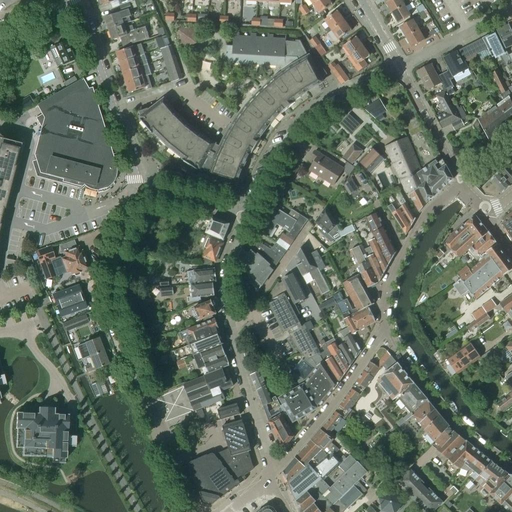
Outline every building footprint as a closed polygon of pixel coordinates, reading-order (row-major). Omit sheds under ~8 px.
[(318,0),(313,4),(320,14),(332,5),(328,0),(318,0)] [(392,13),(404,6),(401,0),(390,0),(386,3),(392,13)] [(121,12),(104,18),(108,29),(129,23),(132,22),(130,17),(133,16),(130,9),(136,8),(134,1),(132,2),(126,4),(119,6),(121,12)] [(420,13),(426,9),(423,5),(417,8),(420,13)] [(404,6),(392,13),(397,23),(407,18),(411,16),(407,11),(404,6)] [(426,9),(420,13),(423,19),(428,16),(427,16),(429,15),(426,9)] [(331,30),(344,21),(337,11),(324,20),(331,30)] [(46,28),(56,24),(53,18),(43,22),(46,28)] [(400,27),(406,38),(419,30),(413,20),(407,23),(400,27)] [(344,21),(331,30),(339,40),(351,31),(344,21)] [(129,23),(108,29),(112,41),(120,38),(123,47),(148,39),(144,27),(132,31),(131,26),(130,26),(129,23)] [(509,25),(497,31),(497,32),(505,50),(511,46),(511,31),(509,25)] [(192,39),(197,39),(197,29),(181,28),(176,34),(183,49),(192,46),(190,42),(186,39),(189,36),(192,39)] [(412,48),(425,40),(419,30),(406,38),(407,41),(412,48)] [(489,36),(483,39),(487,48),(491,56),(492,58),(498,55),(499,57),(505,54),(507,53),(505,50),(497,32),(491,35),(492,37),(490,38),(489,36)] [(224,139),(223,141),(220,147),(214,144),(200,135),(187,125),(175,113),(164,100),(149,112),(148,110),(148,109),(138,113),(139,113),(141,118),(139,119),(153,135),(154,134),(168,147),(182,158),(181,160),(199,171),(200,169),(210,174),(209,175),(237,184),(243,168),(250,153),(251,154),(261,139),(259,138),(269,125),(280,113),(281,114),(295,102),(293,101),(307,91),(321,83),(320,80),(327,74),(312,54),(308,57),(303,46),(300,41),(295,41),(295,42),(285,42),(286,36),(285,36),(285,39),(273,39),(273,36),(267,35),(267,38),(256,38),(256,35),(250,34),(250,37),(239,37),(239,34),(233,33),(233,47),(226,46),(225,60),(232,60),(232,62),(235,63),(238,63),(241,63),(241,61),(249,61),(249,63),(252,64),(255,64),(258,64),(258,62),(266,63),(266,64),(269,65),(272,65),(275,65),(275,63),(283,64),(282,72),(283,73),(275,78),(260,91),(246,106),(240,115),(235,122),(224,139)] [(162,37),(160,38),(164,47),(169,46),(170,45),(167,38),(166,36),(165,36),(162,37)] [(350,56),(363,47),(356,37),(343,46),(350,56)] [(483,39),(457,52),(462,61),(464,60),(477,53),(481,61),(491,56),(487,48),(483,39)] [(48,49),(54,61),(56,67),(62,64),(62,65),(74,60),(69,48),(70,46),(69,43),(66,43),(66,41),(48,49)] [(132,47),(116,53),(119,63),(131,60),(144,56),(144,54),(142,50),(141,45),(132,47)] [(168,59),(175,56),(171,45),(165,48),(168,59)] [(369,56),(363,47),(350,56),(347,58),(357,72),(367,65),(364,60),(369,56)] [(439,76),(438,77),(441,83),(445,91),(446,91),(448,96),(455,93),(452,87),(454,87),(450,79),(468,69),(465,63),(464,60),(462,61),(457,52),(457,51),(443,58),(451,72),(440,78),(439,76)] [(131,60),(119,63),(123,73),(128,72),(139,68),(137,62),(145,59),(144,56),(131,60)] [(175,57),(175,56),(168,59),(172,68),(178,66),(175,57)] [(431,65),(418,72),(428,90),(441,83),(438,77),(431,65)] [(182,79),(178,66),(172,68),(176,81),(182,79)] [(348,80),(338,66),(331,71),(342,85),(348,80)] [(128,72),(123,73),(126,83),(142,78),(142,77),(139,68),(128,72)] [(492,74),(501,93),(508,89),(499,71),(492,74)] [(142,78),(126,83),(129,93),(145,88),(146,90),(152,88),(148,76),(142,77),(142,78)] [(74,77),(64,83),(66,88),(76,82),(74,77)] [(116,166),(92,88),(88,89),(82,79),(76,82),(66,88),(36,105),(41,115),(35,118),(41,128),(34,155),(39,174),(62,180),(62,182),(81,187),(83,185),(85,187),(86,188),(88,188),(89,189),(91,190),(92,190),(94,191),(96,191),(97,191),(99,191),(101,190),(104,189),(106,189),(107,188),(109,187),(110,186),(111,185),(112,183),(113,182),(114,181),(115,179),(116,177),(116,176),(116,174),(116,172),(117,171),(116,169),(116,167),(116,166)] [(497,105),(511,125),(511,124),(511,103),(510,101),(511,99),(511,96),(511,94),(508,89),(501,93),(499,94),(501,97),(504,101),(497,105)] [(446,113),(436,118),(441,129),(451,124),(461,120),(456,110),(448,96),(446,91),(436,96),(446,113)] [(25,99),(11,107),(15,114),(29,106),(25,99)] [(364,109),(375,119),(386,111),(379,100),(378,100),(364,109)] [(511,125),(497,105),(479,120),(490,141),(511,125)] [(461,120),(451,124),(454,131),(464,126),(464,125),(469,122),(467,120),(461,107),(456,110),(461,120)] [(0,224),(4,209),(8,194),(15,167),(16,164),(21,144),(18,144),(14,143),(4,140),(3,139),(1,137),(0,136),(0,224)] [(417,174),(422,170),(418,162),(408,139),(407,140),(385,148),(398,175),(408,193),(409,195),(411,195),(420,212),(426,204),(427,203),(419,188),(423,184),(417,174)] [(353,146),(344,157),(352,163),(355,160),(361,151),(360,150),(353,146)] [(380,156),(372,148),(358,163),(366,170),(380,156)] [(342,171),(343,169),(315,151),(310,158),(315,161),(309,170),(333,185),(342,171)] [(419,188),(427,203),(453,180),(443,160),(437,163),(435,160),(422,170),(417,174),(423,184),(419,188)] [(343,169),(342,171),(349,175),(354,167),(347,163),(343,169)] [(490,181),(501,194),(511,184),(511,177),(504,168),(499,173),(499,172),(490,181)] [(349,194),(358,189),(351,177),(345,186),(349,194)] [(399,209),(411,227),(416,218),(408,206),(403,200),(399,202),(402,207),(399,209)] [(411,227),(399,209),(396,211),(392,204),(388,207),(406,235),(408,232),(411,227)] [(290,229),(293,225),(299,214),(292,209),(288,216),(275,208),(269,219),(266,217),(259,232),(259,233),(268,238),(269,237),(268,237),(278,221),(290,229)] [(316,220),(317,221),(316,223),(328,234),(335,241),(341,237),(338,232),(339,231),(336,225),(326,208),(321,216),(320,215),(316,220)] [(511,212),(506,217),(502,219),(504,222),(500,225),(511,242),(511,241),(511,212)] [(375,239),(388,267),(396,252),(377,213),(365,218),(375,238),(375,239)] [(299,214),(293,225),(300,231),(308,219),(299,214)] [(468,251),(471,248),(472,249),(488,234),(488,233),(475,216),(464,225),(463,224),(451,235),(446,242),(447,245),(459,259),(468,251)] [(214,238),(223,242),(227,232),(230,225),(229,225),(213,218),(206,235),(214,238)] [(286,236),(293,241),(300,231),(293,225),(290,229),(286,236)] [(278,240),(289,247),(293,241),(286,236),(283,234),(278,240)] [(497,245),(488,234),(472,249),(468,252),(477,262),(480,258),(483,261),(488,256),(486,253),(497,245)] [(223,242),(214,238),(213,241),(210,240),(210,241),(208,240),(204,249),(207,250),(203,258),(204,258),(202,265),(210,266),(213,261),(215,262),(223,242)] [(375,239),(375,238),(368,242),(370,246),(371,246),(383,275),(388,267),(375,239)] [(289,247),(278,240),(276,244),(285,252),(289,247)] [(268,253),(271,250),(255,241),(252,249),(253,249),(253,250),(257,254),(263,259),(268,253)] [(302,263),(296,266),(302,277),(309,273),(313,281),(314,280),(322,294),(322,295),(330,291),(317,267),(315,262),(311,256),(310,254),(305,244),(304,243),(297,254),(297,255),(302,263)] [(272,249),(281,258),(285,252),(276,244),(272,249)] [(364,249),(362,245),(349,251),(368,288),(379,283),(364,249)] [(486,253),(488,256),(495,265),(503,276),(511,269),(511,265),(506,257),(497,245),(486,253)] [(371,246),(370,246),(364,249),(379,283),(383,275),(371,246)] [(54,259),(50,247),(35,252),(46,280),(55,276),(49,260),(54,259)] [(64,252),(66,257),(62,258),(67,273),(70,272),(71,275),(73,274),(75,276),(78,275),(79,272),(88,269),(82,251),(80,252),(78,247),(64,252)] [(263,259),(257,254),(255,256),(251,252),(248,255),(241,249),(238,257),(241,263),(239,265),(246,272),(257,293),(274,269),(263,259)] [(281,258),(272,249),(271,250),(268,253),(278,263),(281,258)] [(439,249),(434,254),(439,259),(444,254),(439,249)] [(317,251),(310,254),(311,256),(315,262),(317,267),(323,263),(317,251)] [(278,263),(268,253),(263,259),(274,269),(274,268),(278,263)] [(471,271),(461,280),(454,285),(461,295),(469,290),(476,299),(503,276),(495,265),(488,256),(483,261),(471,271)] [(457,274),(461,280),(471,271),(467,266),(457,274)] [(214,269),(194,271),(195,284),(213,283),(216,282),(214,269)] [(288,277),(282,280),(283,282),(294,304),(297,302),(303,299),(304,299),(306,298),(294,274),(288,277)] [(347,281),(343,284),(348,294),(354,305),(370,296),(366,289),(359,275),(347,281)] [(271,293),(268,297),(269,298),(272,303),(269,304),(284,333),(289,331),(292,336),(289,337),(291,342),(294,346),(298,351),(301,355),(305,359),(304,361),(302,359),(292,371),(294,372),(293,374),(300,386),(279,398),(290,419),(289,420),(289,421),(291,420),(293,423),(318,408),(333,391),(338,384),(334,377),(327,368),(326,366),(324,361),(320,354),(308,331),(306,328),(304,324),(302,319),(300,320),(299,321),(296,316),(298,315),(300,314),(294,304),(283,282),(280,284),(279,284),(278,283),(271,293)] [(195,284),(191,285),(192,299),(195,298),(195,301),(200,301),(200,298),(209,297),(214,296),(213,283),(195,284)] [(78,285),(55,294),(59,305),(82,297),(78,285)] [(160,289),(161,296),(173,295),(172,288),(160,289)] [(339,293),(333,296),(337,304),(343,301),(339,293)] [(511,309),(511,294),(500,304),(507,313),(511,309)] [(343,301),(337,304),(338,305),(342,314),(342,315),(343,315),(349,312),(349,313),(351,315),(351,316),(352,316),(359,312),(366,327),(375,322),(368,307),(374,304),(372,299),(370,296),(354,305),(356,308),(356,309),(355,309),(352,310),(347,299),(344,301),(343,301)] [(82,297),(59,305),(63,317),(86,308),(82,297)] [(248,302),(244,298),(242,301),(240,304),(244,307),(248,302)] [(495,307),(496,306),(492,300),(482,307),(486,313),(495,307)] [(211,301),(194,308),(196,313),(199,321),(204,319),(212,316),(213,315),(216,314),(213,306),(211,302),(211,301)] [(327,310),(324,303),(319,306),(322,313),(327,310)] [(486,313),(482,307),(471,315),(475,321),(486,313)] [(343,315),(342,315),(345,320),(344,320),(348,327),(352,335),(366,327),(359,312),(352,316),(351,316),(351,315),(349,313),(349,312),(343,315)] [(475,321),(467,328),(470,333),(490,318),(486,313),(475,321)] [(66,332),(66,331),(88,323),(87,321),(85,315),(63,324),(66,332)] [(205,323),(187,330),(190,337),(188,338),(187,338),(190,344),(209,337),(217,333),(216,329),(218,328),(215,319),(214,320),(212,316),(204,319),(205,323)] [(345,342),(338,346),(341,353),(346,362),(349,367),(354,360),(361,351),(352,335),(348,327),(339,331),(345,342)] [(190,344),(189,344),(193,356),(195,355),(212,348),(221,344),(223,344),(218,333),(217,333),(209,337),(190,344)] [(85,343),(76,347),(81,360),(88,357),(90,357),(90,356),(101,352),(103,351),(98,338),(85,343)] [(331,346),(328,348),(328,349),(332,357),(336,364),(340,371),(343,376),(349,367),(346,362),(341,353),(338,346),(334,339),(334,338),(328,341),(329,342),(331,346)] [(458,375),(481,358),(470,343),(447,360),(458,375)] [(511,343),(507,348),(500,352),(510,364),(511,363),(511,362),(511,343)] [(195,355),(193,356),(198,369),(205,366),(208,372),(221,368),(221,369),(229,366),(221,344),(212,348),(195,355)] [(320,354),(324,361),(326,366),(327,368),(334,377),(338,384),(343,376),(340,371),(336,364),(332,357),(328,349),(328,348),(325,344),(321,346),(324,351),(324,352),(320,354)] [(363,371),(371,378),(378,368),(382,364),(391,356),(387,351),(385,350),(384,349),(383,349),(382,349),(381,349),(379,349),(378,350),(375,354),(377,355),(377,356),(377,358),(379,359),(375,363),(377,365),(376,366),(370,362),(363,371)] [(92,363),(85,366),(87,372),(95,369),(108,364),(103,351),(101,352),(90,356),(90,357),(92,363)] [(408,389),(414,384),(407,377),(397,364),(391,356),(382,364),(387,371),(377,379),(392,399),(400,393),(401,394),(408,389)] [(184,359),(177,362),(179,368),(187,365),(184,359)] [(205,377),(184,385),(194,411),(195,411),(224,399),(221,391),(233,386),(229,377),(225,379),(221,369),(221,368),(208,372),(208,373),(204,375),(205,377)] [(363,371),(353,386),(361,392),(371,378),(363,371)] [(256,390),(266,386),(268,385),(267,383),(265,384),(260,372),(249,376),(256,390)] [(498,403),(497,404),(499,406),(503,411),(511,404),(511,372),(505,377),(511,386),(511,392),(508,396),(498,403)] [(103,394),(99,382),(91,384),(96,397),(103,394)] [(402,417),(395,422),(399,427),(404,422),(408,419),(420,409),(418,407),(427,400),(414,384),(408,389),(401,394),(402,395),(399,398),(407,409),(410,411),(408,413),(402,417)] [(266,386),(256,390),(257,391),(262,406),(263,406),(273,402),(266,386)] [(353,386),(345,397),(354,403),(361,392),(353,386)] [(345,397),(336,410),(343,415),(342,417),(345,418),(352,409),(351,408),(354,403),(345,397)] [(22,457),(66,457),(68,409),(58,409),(58,404),(50,403),(51,398),(42,398),(41,403),(35,403),(34,408),(24,407),(24,413),(17,412),(16,427),(17,427),(15,448),(22,448),(22,457)] [(404,422),(399,427),(403,433),(406,430),(407,432),(414,440),(421,434),(429,427),(440,416),(427,400),(418,407),(420,409),(408,419),(404,422)] [(286,423),(281,414),(284,413),(277,401),(273,402),(263,406),(268,422),(282,447),(286,447),(294,437),(293,436),(286,423)] [(237,404),(227,407),(217,410),(220,420),(240,415),(237,404)] [(196,411),(201,424),(207,422),(202,409),(196,411)] [(335,412),(323,427),(330,433),(342,417),(343,415),(336,410),(335,412)] [(429,427),(421,434),(431,445),(449,427),(440,416),(429,427)] [(187,465),(190,472),(204,503),(205,503),(212,504),(212,505),(245,480),(243,477),(249,472),(253,469),(248,452),(251,451),(242,421),(222,426),(229,449),(215,456),(214,455),(213,455),(213,454),(212,454),(211,454),(210,455),(207,456),(187,465)] [(449,427),(431,445),(436,450),(454,431),(449,427)] [(310,440),(322,450),(324,451),(327,454),(328,455),(329,457),(333,453),(335,454),(339,450),(330,443),(331,442),(333,439),(320,429),(311,440),(310,440)] [(454,431),(436,450),(448,459),(466,441),(455,432),(454,431)] [(283,472),(283,473),(288,483),(299,472),(302,470),(309,464),(312,468),(316,465),(327,456),(323,452),(324,451),(322,450),(310,440),(283,472)] [(466,441),(448,459),(460,469),(464,464),(477,450),(475,448),(468,443),(466,441)] [(464,464),(460,469),(468,471),(470,469),(475,472),(472,477),(475,480),(479,476),(482,472),(492,462),(477,450),(464,464)] [(299,472),(288,483),(288,484),(295,501),(304,494),(319,482),(322,480),(322,479),(324,481),(332,472),(339,466),(343,463),(335,454),(333,453),(329,457),(328,455),(327,456),(316,465),(312,468),(309,464),(302,470),(299,472)] [(304,494),(295,501),(298,511),(325,511),(342,495),(353,486),(366,473),(367,472),(368,472),(358,461),(357,462),(351,456),(343,463),(339,466),(345,472),(345,473),(330,488),(324,481),(322,479),(322,480),(319,482),(304,494)] [(482,472),(479,476),(484,481),(490,486),(494,490),(500,484),(508,475),(505,472),(493,463),(492,462),(482,472)] [(433,511),(443,502),(413,472),(410,469),(407,471),(406,473),(397,482),(408,492),(427,511),(433,511)] [(479,476),(475,480),(479,483),(490,494),(500,504),(510,495),(511,492),(511,477),(509,475),(508,475),(500,484),(494,490),(490,486),(484,481),(479,476)] [(470,481),(465,486),(470,491),(475,486),(470,481)] [(325,511),(342,511),(346,508),(347,509),(361,496),(353,486),(342,495),(325,511)] [(400,493),(388,489),(378,498),(381,511),(383,511),(397,511),(403,506),(400,493)] [(511,511),(511,492),(510,495),(500,504),(508,511),(511,511)]
